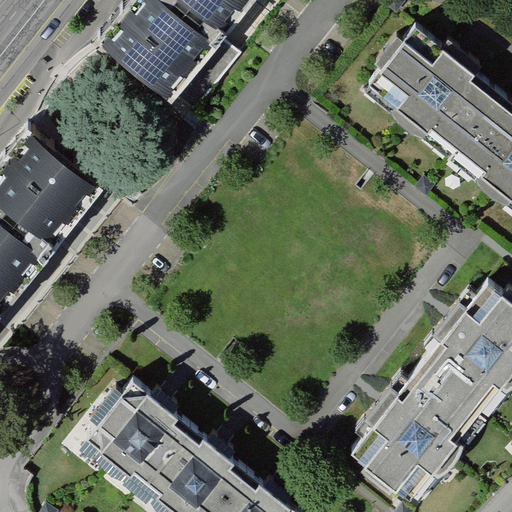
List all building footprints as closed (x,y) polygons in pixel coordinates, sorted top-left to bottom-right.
[(126,0),(99,35),(173,95),(249,0),(126,0)] [(402,104),(433,130),(438,124),(493,169),(489,174),(511,192),(511,103),(476,74),(481,69),(451,44),(440,57),(412,34),(385,68),(413,91),(402,104)] [(0,316),(110,175),(35,117),(0,161),(0,316)] [(387,431),(366,458),(397,483),(419,455),(433,466),(457,436),(450,430),(495,373),(502,379),(511,366),(511,290),(503,283),(480,312),(466,301),(441,333),(447,337),(403,393),(397,388),(372,420),(387,431)] [(127,390),(104,418),(118,430),(105,446),(136,471),(141,465),(167,486),(162,492),(186,511),(196,511),(197,511),(290,511),(299,502),(268,477),(262,483),(237,463),(242,457),(210,431),(205,437),(179,416),(184,408),(155,385),(142,401),(127,390)]
